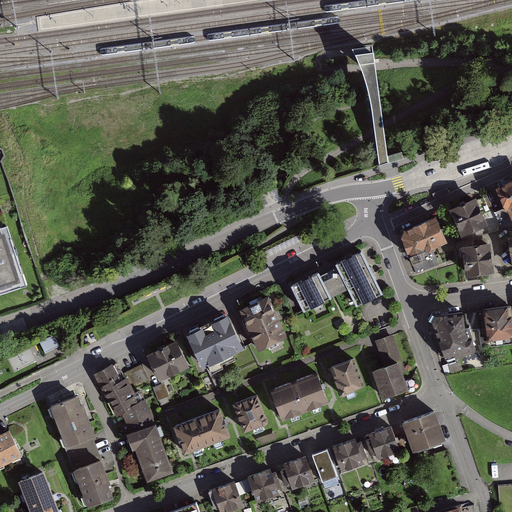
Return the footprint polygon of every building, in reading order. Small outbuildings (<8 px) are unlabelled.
[(477,24),(463,25),(463,32),(477,31),(477,24)] [(387,158),(389,165),(404,160),(402,153),(387,158)] [(511,183),(496,192),(506,210),(497,215),(504,230),(511,228),(511,183)] [(432,193),(435,200),(450,193),(447,187),(432,193)] [(475,200),(451,210),(460,238),(485,225),(481,217),(490,212),(483,198),(476,202),(475,200)] [(448,240),(435,218),(396,234),(416,277),(440,266),(432,247),(448,240)] [(0,297),(27,289),(6,228),(0,230),(0,297)] [(495,271),(490,243),(463,248),(467,276),(495,271)] [(328,268),(330,271),(339,288),(350,311),(382,294),(360,252),(328,268)] [(315,273),(291,285),(306,314),(329,302),(326,295),(339,288),(330,271),(318,277),(315,273)] [(266,295),(237,310),(258,351),(287,337),(266,295)] [(511,335),(511,312),(511,306),(482,311),(487,340),(511,335)] [(467,330),(464,312),(440,315),(436,314),(431,316),(429,319),(428,323),(429,325),(432,328),(446,365),(476,354),(467,330)] [(225,314),(181,336),(199,373),(212,367),(209,362),(241,346),(225,314)] [(39,362),(64,350),(56,334),(31,346),(39,362)] [(404,365),(392,335),(377,340),(386,366),(397,362),(399,367),(404,365)] [(176,338),(144,352),(158,380),(189,366),(176,338)] [(365,387),(353,359),(331,368),(342,396),(365,387)] [(399,367),(397,362),(386,366),(375,370),(385,399),(407,391),(399,367)] [(118,365),(96,377),(105,393),(127,382),(118,365)] [(133,379),(138,388),(152,382),(145,366),(130,373),(133,379)] [(328,403),(316,373),(294,381),(306,412),(328,403)] [(127,382),(105,393),(115,414),(120,412),(143,400),(138,388),(133,379),(127,382)] [(282,421),(306,412),(294,381),(271,390),(282,421)] [(166,382),(157,386),(163,400),(173,396),(166,382)] [(269,422),(258,393),(234,403),(246,432),(269,422)] [(76,395),(47,407),(62,447),(65,446),(90,437),(92,436),(76,395)] [(143,400),(120,412),(127,431),(150,422),(143,400)] [(232,439),(220,408),(192,419),(204,450),(232,439)] [(431,408),(399,421),(410,449),(442,437),(431,408)] [(193,454),(204,450),(192,419),(167,428),(179,459),(193,454)] [(127,431),(122,433),(125,442),(128,441),(143,482),(169,473),(150,422),(127,431)] [(390,426),(365,434),(373,460),(398,451),(390,426)] [(0,466),(22,455),(8,428),(0,432),(0,466)] [(90,437),(65,446),(74,467),(98,457),(90,437)] [(358,437),(333,446),(342,471),(366,463),(358,437)] [(326,448),(307,455),(315,480),(334,474),(326,448)] [(461,483),(447,450),(433,456),(446,489),(461,483)] [(74,467),(71,468),(87,506),(117,494),(101,456),(98,457),(74,467)] [(299,458),(275,466),(283,491),(308,483),(299,458)] [(266,469),(241,478),(250,503),(274,495),(266,469)] [(42,473),(21,480),(32,511),(56,511),(52,499),(42,473)] [(232,481),(208,489),(215,511),(223,511),(241,506),(232,481)] [(511,499),(511,482),(500,483),(501,500),(511,499)] [(198,511),(195,502),(163,511),(198,511)]
